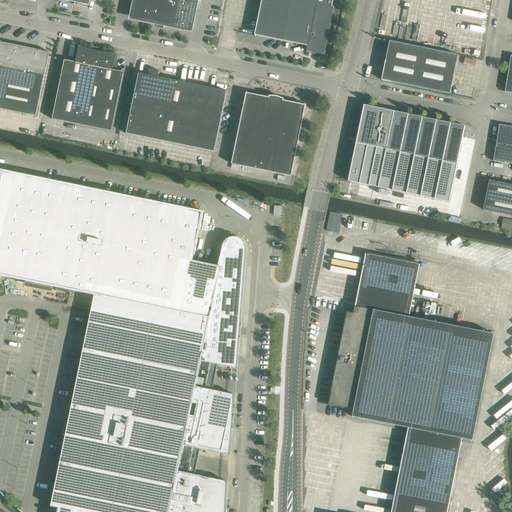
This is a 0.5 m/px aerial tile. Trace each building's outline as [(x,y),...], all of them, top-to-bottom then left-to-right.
[(139,20),(151,22),(155,0),(134,0),(133,10),(133,13),(134,16),(136,19),(139,20)] [(155,0),(151,22),(171,26),(176,0),(155,0)] [(182,0),(176,0),(171,26),(183,29),(186,29),(189,28),(191,25),(193,22),(197,3),(182,0)] [(262,0),(255,36),(308,46),(307,52),(308,51),(324,54),(323,55),(324,55),(334,7),(333,7),(332,7),(333,0),(262,0)] [(0,109),(36,117),(37,113),(52,39),(49,52),(1,43),(0,40),(0,109)] [(390,41),(382,80),(450,95),(458,55),(390,41)] [(99,52),(92,50),(88,49),(84,48),(80,46),(79,46),(76,63),(71,62),(65,60),(52,120),(112,132),(124,72),(119,71),(113,70),(116,53),(115,53),(112,53),(109,53),(105,53),(102,52),(99,52)] [(139,73),(126,134),(214,152),(227,92),(219,90),(219,91),(185,87),(177,86),(178,81),(158,77),(159,71),(150,70),(149,75),(139,73)] [(273,96),(268,96),(268,97),(269,97),(269,98),(247,93),(246,93),(232,164),(291,177),(306,105),(305,105),(283,101),(284,100),(284,99),(281,98),(277,96),(273,96)] [(349,182),(449,203),(465,127),(365,106),(359,138),(358,137),(357,144),(349,182)] [(511,127),(499,125),(496,143),(511,145),(511,127)] [(511,145),(496,143),(493,161),(511,164),(511,145)] [(0,276),(26,282),(27,281),(52,287),(100,297),(100,296),(102,297),(57,511),(225,511),(228,482),(202,477),(202,476),(179,472),(184,446),(207,451),(230,455),(234,395),(219,392),(196,387),(197,385),(196,385),(198,375),(199,375),(201,361),(217,365),(218,365),(237,368),(246,251),(246,247),(245,244),(242,240),(238,238),(234,237),(230,238),(227,240),(224,243),(222,247),(220,257),(218,266),(216,266),(193,261),(203,212),(0,170),(0,276)] [(511,185),(489,180),(483,210),(511,216),(511,185)] [(330,212),(328,230),(339,232),(341,213),(330,212)] [(501,229),(511,231),(511,219),(503,218),(501,229)] [(447,511),(462,439),(472,441),(494,334),(409,317),(420,265),(373,255),(366,254),(355,307),(354,306),(353,313),(347,312),(328,405),(353,410),(352,417),(408,428),(405,444),(395,494),(391,511),(447,511)]
